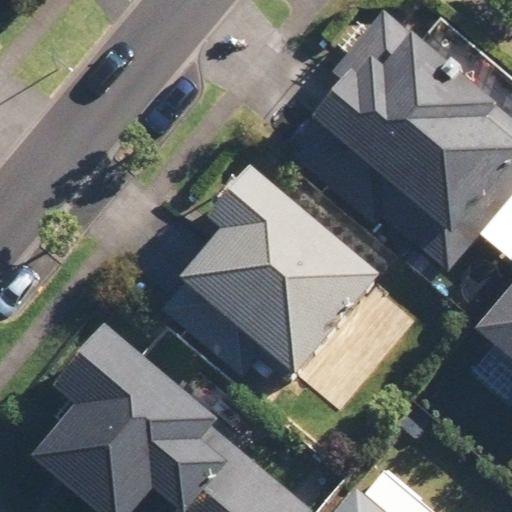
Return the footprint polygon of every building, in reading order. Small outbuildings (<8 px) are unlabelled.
[(299,140),(280,164),(368,236),(378,224),(451,284),(509,213),(511,215),(511,153),(488,134),(498,122),(377,23),(332,79),(341,87),(321,111),(288,84),(265,112),(299,140)] [(248,164),(208,215),(222,226),(178,278),(177,286),(161,307),(247,374),(265,351),(295,374),(380,271),(248,164)] [(511,297),(471,345),(511,381),(511,297)] [(303,511),(97,341),(43,405),(68,426),(20,483),(54,511),(303,511)] [(376,511),(356,495),(341,511),(376,511)]
